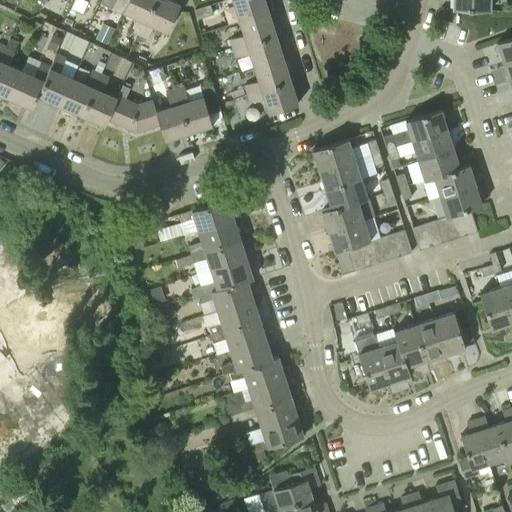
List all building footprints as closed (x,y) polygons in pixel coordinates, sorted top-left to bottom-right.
[(126,1),(126,0),(115,0),(111,10),(121,14),(122,12),(126,1)] [(136,37),(153,0),(126,0),(126,1),(122,12),(135,19),(129,33),(136,37)] [(167,0),(153,0),(136,37),(145,41),(152,27),(166,34),(180,6),(167,0)] [(231,0),(239,22),(268,13),(263,0),(231,0)] [(490,11),(490,0),(452,0),(452,9),(490,11)] [(196,19),(219,12),(216,2),(193,9),(196,19)] [(230,49),(275,35),(268,13),(239,22),(243,35),(220,43),(222,49),(230,47),(230,49)] [(70,16),(65,21),(68,25),(73,20),(70,16)] [(114,28),(102,23),(95,39),(107,44),(114,28)] [(0,59),(10,37),(2,33),(0,37),(0,59)] [(52,34),(47,47),(56,50),(61,38),(52,34)] [(252,67),(282,58),(275,35),(230,49),(233,59),(248,54),(252,67)] [(0,95),(8,99),(21,70),(9,65),(19,41),(10,37),(0,59),(0,95)] [(502,63),(511,59),(511,38),(496,43),(502,63)] [(59,105),(71,77),(60,72),(66,58),(56,53),(50,66),(43,80),(37,95),(59,105)] [(245,95),(289,81),(282,58),(252,67),(257,81),(242,86),(245,95)] [(508,82),(511,80),(511,59),(502,63),(508,82)] [(43,80),(50,66),(40,61),(34,76),(21,70),(8,99),(31,109),(37,95),(43,80)] [(94,70),(100,73),(105,63),(98,61),(94,70)] [(82,115),(100,73),(94,70),(91,69),(85,83),(71,77),(59,105),(82,115)] [(104,125),(106,120),(116,97),(103,91),(109,77),(100,73),(82,115),(104,125)] [(289,81),(245,95),(248,105),(264,100),(268,114),(297,105),(289,81)] [(189,100),(185,86),(174,89),(187,133),(211,126),(208,115),(221,111),(211,82),(199,86),(202,96),(189,100)] [(154,111),(156,111),(152,99),(137,104),(124,98),(129,87),(121,84),(117,95),(116,97),(106,120),(135,132),(159,125),(154,111)] [(164,141),(187,133),(174,89),(165,92),(169,106),(156,111),(154,111),(159,125),(164,141)] [(230,101),(220,104),(223,113),(229,112),(232,107),(230,101)] [(411,141),(446,130),(440,110),(405,121),(407,129),(382,137),(386,149),(394,146),(411,141)] [(417,161),(453,150),(446,130),(411,141),(417,161)] [(318,170),(354,159),(348,139),(312,150),(318,170)] [(370,154),(379,151),(375,139),(366,142),(370,154)] [(394,146),(386,149),(390,161),(398,158),(394,146)] [(459,169),(459,168),(453,150),(417,161),(423,181),(433,178),(433,179),(433,178),(433,177),(459,169)] [(379,151),(370,154),(374,166),(382,163),(379,151)] [(325,190),(361,179),(354,159),(318,170),(325,190)] [(439,196),(475,185),(469,165),(459,168),(459,169),(433,177),(433,178),(433,179),(439,196)] [(399,189),(407,187),(403,173),(395,176),(399,189)] [(383,194),(392,191),(387,178),(379,181),(383,194)] [(357,203),(358,203),(357,202),(367,198),(361,179),(325,190),(330,208),(330,210),(357,202),(357,203)] [(439,196),(445,217),(457,213),(469,209),(482,205),(475,185),(439,196)] [(407,187),(399,189),(403,200),(411,197),(407,187)] [(392,191),(383,194),(387,205),(395,202),(392,191)] [(230,212),(226,199),(177,215),(184,236),(239,218),(236,210),(230,212)] [(363,221),(358,203),(357,203),(357,202),(330,210),(330,208),(320,211),(327,232),(363,221)] [(457,213),(464,235),(476,232),(469,209),(457,213)] [(452,239),(464,235),(457,213),(445,217),(452,239)] [(441,243),(452,239),(445,217),(434,220),(441,243)] [(190,255),(239,240),(235,227),(241,226),(239,218),(197,232),(200,242),(187,246),(190,255)] [(430,246),(441,243),(434,220),(422,224),(430,246)] [(334,252),(346,249),(357,245),(369,241),(370,241),(363,221),(327,232),(334,252)] [(418,250),(430,246),(422,224),(411,228),(418,250)] [(126,233),(129,250),(143,247),(140,230),(126,233)] [(392,234),(399,256),(411,252),(404,230),(392,234)] [(388,260),(399,256),(392,234),(380,237),(388,260)] [(376,263),(388,260),(380,237),(370,241),(369,241),(376,263)] [(209,271),(251,257),(249,249),(243,251),(239,240),(190,255),(181,258),(182,262),(191,260),(192,263),(205,259),(209,271)] [(365,267),(376,263),(369,241),(357,245),(365,267)] [(353,271),(365,267),(357,245),(346,249),(353,271)] [(334,252),(341,274),(353,271),(346,249),(334,252)] [(126,257),(129,265),(129,266),(139,263),(136,254),(127,257),(126,257)] [(494,272),(495,276),(503,274),(496,255),(490,257),(494,272)] [(202,294),(246,280),(252,278),(248,266),(254,265),(251,257),(209,271),(213,281),(191,289),(193,297),(197,296),(202,294)] [(494,272),(492,265),(491,264),(481,267),(483,276),(494,272)] [(217,312),(259,299),(255,290),(250,292),(246,280),(202,294),(197,296),(199,304),(212,300),(217,312)] [(510,323),(511,322),(511,282),(499,287),(510,323)] [(149,290),(153,304),(165,300),(160,286),(149,290)] [(490,329),(510,323),(499,287),(479,293),(490,329)] [(425,295),(428,302),(439,299),(437,291),(425,295)] [(416,306),(428,302),(425,295),(414,298),(416,306)] [(209,336),(259,321),(255,308),(261,306),(259,299),(217,312),(220,323),(206,327),(209,336)] [(387,307),(389,315),(400,311),(398,303),(387,307)] [(160,311),(169,320),(176,313),(168,304),(157,308),(160,311)] [(377,318),(389,315),(387,307),(374,311),(377,318)] [(433,319),(444,354),(464,348),(453,312),(433,319)] [(357,325),(369,321),(366,313),(354,317),(357,325)] [(425,360),(444,354),(433,319),(414,325),(425,360)] [(229,351),(270,338),(268,329),(262,331),(259,321),(209,336),(212,343),(225,339),(229,351)] [(406,367),(425,360),(414,325),(394,331),(397,341),(406,367)] [(389,383),(378,347),(374,334),(353,341),(369,389),(389,383)] [(228,373),(271,359),(267,347),(273,345),(270,338),(229,351),(232,362),(219,366),(222,375),(228,373)] [(389,383),(409,376),(406,367),(397,341),(378,347),(389,383)] [(157,363),(165,356),(157,348),(150,355),(157,363)] [(247,389),(289,375),(286,367),(281,369),(277,357),(271,359),(228,373),(230,381),(243,377),(247,389)] [(232,415),(290,396),(286,385),(292,383),(289,375),(247,389),(223,397),(229,415),(232,415)] [(260,428),(302,414),(299,406),(294,408),(290,396),(232,415),(234,423),(256,416),(260,428)] [(150,418),(146,408),(139,410),(142,421),(150,418)] [(511,456),(511,408),(500,413),(503,422),(497,424),(510,462),(511,461),(511,456)] [(253,451),(255,451),(263,448),(302,436),(298,424),(304,422),(302,414),(260,428),(263,439),(250,443),(253,451)] [(510,462),(497,424),(488,427),(486,417),(476,420),(490,463),(502,459),(504,464),(510,462)] [(477,467),(490,463),(476,420),(466,423),(469,433),(460,436),(468,459),(458,462),(463,478),(479,472),(477,467)] [(157,435),(169,431),(165,421),(154,425),(157,435)] [(184,443),(180,433),(162,439),(168,457),(179,453),(184,443)] [(263,448),(255,451),(257,459),(266,457),(263,448)] [(276,508),(311,497),(308,489),(318,486),(312,467),(279,478),(281,486),(270,490),(276,508)] [(430,499),(434,511),(453,511),(453,510),(462,508),(454,481),(434,487),(437,497),(430,499)] [(1,505),(7,511),(8,511),(23,499),(17,492),(1,505)] [(434,511),(430,499),(421,502),(418,492),(410,495),(415,511),(434,511)] [(415,511),(410,495),(399,498),(402,508),(395,510),(395,511),(415,511)] [(277,511),(326,511),(324,503),(314,507),(311,497),(276,508),(277,511)] [(238,511),(234,498),(229,500),(219,503),(221,511),(238,511)]
